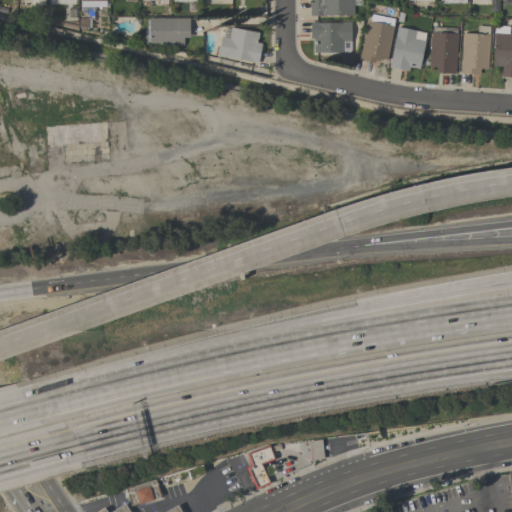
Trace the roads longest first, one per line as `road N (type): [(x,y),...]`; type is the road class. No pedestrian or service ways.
road 1 (motorway): [(511,182),(341,223),(0,346)]
road 2 (motorway): [(56,444),(330,387),(511,360)]
road 3 (residential): [(283,0),(282,47),(289,69),(306,78),(403,101),(511,107)]
road 4 (motorway): [(511,278),(266,349)]
road 5 (motorway): [(511,315),(266,349)]
road 6 (primary): [(511,442),(379,473),(277,511)]
road 7 (motorway): [(266,349),(30,406)]
road 8 (motorway): [(511,224),(313,253)]
road 9 (motorway): [(511,240),(313,253)]
road 10 (motorway): [(313,253),(125,277)]
